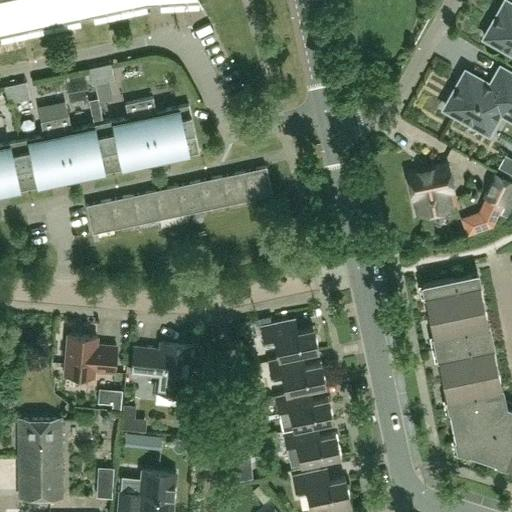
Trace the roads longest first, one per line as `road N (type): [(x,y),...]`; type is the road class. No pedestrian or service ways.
road 1 (residential): [(329,117),(235,131),(184,34),(0,74)]
road 2 (residential): [(0,287),(214,303),(359,270)]
road 3 (tertiary): [(408,493),(359,270)]
road 4 (residential): [(331,128),(390,109),(453,0)]
road 5 (tertiary): [(359,270),(331,128)]
